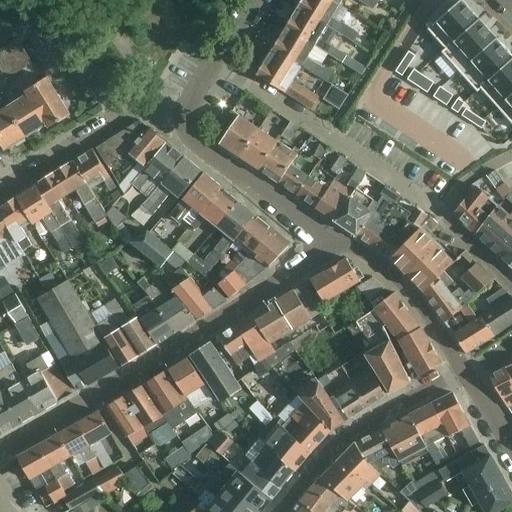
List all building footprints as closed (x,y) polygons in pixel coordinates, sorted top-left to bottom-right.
[(332,17),(339,5),(330,0),(302,0),(298,8),(326,26),(352,43),(358,34),(332,17)] [(330,0),(339,5),(342,0),(356,0),(373,10),(378,2),(375,0),(330,0)] [(428,29),(428,30),(445,49),(478,20),(460,0),(444,15),(428,29)] [(345,57),(333,49),(318,40),(326,26),(298,8),(285,28),(314,46),(327,55),(341,63),(345,57)] [(445,49),(441,52),(459,72),(496,39),(478,20),(445,49)] [(301,67),(327,84),(333,74),(320,66),(327,55),(314,46),(285,28),(272,49),(301,67)] [(0,50),(0,63),(1,65),(0,65),(0,70),(6,80),(32,64),(17,39),(0,50)] [(511,57),(496,39),(459,72),(477,92),(480,89),(480,88),(511,58),(511,57)] [(256,75),(311,110),(318,98),(292,82),(301,67),(272,49),(257,75),(256,74),(256,75)] [(408,52),(402,62),(408,66),(415,56),(408,52)] [(345,57),(341,63),(350,69),(356,59),(348,53),(345,57)] [(511,58),(480,88),(480,89),(497,107),(511,93),(511,58)] [(402,62),(395,72),(402,76),(408,66),(402,62)] [(413,70),(407,80),(413,84),(420,74),(413,70)] [(420,74),(413,84),(420,89),(427,79),(420,74)] [(27,95),(7,108),(25,137),(46,124),(48,128),(69,115),(63,105),(63,104),(57,95),(57,96),(46,78),(25,91),(27,95)] [(427,79),(420,89),(427,93),(433,83),(427,79)] [(339,110),(348,96),(332,86),(323,100),(339,110)] [(439,87),(433,97),(439,102),(446,92),(439,87)] [(446,92),(439,102),(446,106),(453,96),(446,92)] [(511,93),(497,107),(511,124),(511,93)] [(457,99),(451,109),(457,114),(464,104),(457,99)] [(267,117),(271,111),(259,102),(255,109),(267,117)] [(0,144),(4,151),(25,137),(7,108),(0,112),(0,144)] [(465,109),(461,116),(471,123),(475,116),(465,109)] [(220,144),(240,157),(258,130),(231,112),(218,132),(220,144)] [(290,122),(277,114),(276,113),(272,121),(285,130),(290,122)] [(475,116),(471,123),(481,129),(485,123),(475,116)] [(374,139),(385,123),(377,117),(366,134),(374,139)] [(131,185),(133,183),(167,143),(139,121),(95,148),(107,167),(125,156),(127,153),(141,164),(132,174),(131,173),(125,180),(120,187),(124,194),(131,185)] [(290,122),(285,130),(280,137),(289,143),(298,128),(290,122)] [(277,142),(258,130),(240,157),(258,170),(277,142)] [(299,152),(294,148),(293,148),(291,152),(277,142),(258,170),(278,183),(296,155),(297,155),(297,154),(299,152)] [(167,143),(133,183),(139,188),(145,192),(151,197),(162,184),(184,158),(167,143)] [(325,152),(320,146),(319,145),(313,157),(307,161),(297,154),(297,155),(296,155),(278,183),(296,195),(315,166),(316,167),(319,160),(325,152)] [(92,150),(73,162),(90,190),(103,181),(110,192),(115,188),(92,150)] [(340,157),(332,169),(338,174),(346,162),(340,157)] [(150,198),(143,205),(153,214),(168,195),(166,193),(168,190),(179,198),(200,172),(201,172),(184,158),(162,184),(151,197),(150,198)] [(100,205),(90,190),(73,162),(54,174),(67,195),(76,190),(84,205),(83,205),(95,224),(107,217),(105,215),(100,205)] [(296,195),(315,208),(334,180),(316,167),(315,166),(296,195)] [(359,184),(358,184),(365,174),(357,169),(352,178),(351,178),(344,189),(333,182),(335,180),(334,180),(315,208),(334,221),(355,189),(356,189),(359,184)] [(58,201),(67,195),(54,174),(35,186),(60,227),(73,248),(83,242),(58,201)] [(179,224),(182,220),(190,226),(221,188),(203,174),(169,216),(179,224)] [(504,201),(505,199),(511,192),(504,183),(498,188),(497,192),(504,201)] [(64,254),(73,248),(60,227),(35,186),(16,198),(29,219),(32,225),(42,219),(50,233),(51,233),(64,254)] [(467,198),(466,198),(453,215),(474,236),(489,218),(497,207),(475,187),(467,198)] [(221,188),(190,226),(196,230),(206,218),(217,227),(238,202),(221,188)] [(394,204),(382,196),(377,204),(373,201),(356,189),(355,189),(334,221),(356,236),(368,217),(380,226),(394,204)] [(100,205),(105,215),(121,197),(117,191),(110,196),(111,197),(100,205)] [(16,198),(0,208),(0,214),(22,252),(32,246),(19,225),(29,219),(16,198)] [(255,216),(238,202),(217,227),(225,234),(213,250),(221,257),(234,241),(255,216)] [(427,216),(416,209),(412,215),(394,204),(380,226),(368,217),(356,236),(390,259),(409,239),(430,218),(427,216)] [(489,218),(474,236),(475,236),(476,236),(487,246),(510,218),(509,217),(497,207),(489,218)] [(511,212),(509,217),(510,218),(487,246),(499,256),(499,257),(511,241),(511,219),(511,218),(511,212)] [(25,256),(22,252),(0,214),(0,257),(6,268),(7,267),(6,266),(23,256),(24,257),(25,256)] [(223,270),(228,276),(251,254),(272,230),(255,216),(234,241),(243,248),(232,260),(233,261),(223,270)] [(430,218),(409,239),(443,272),(443,273),(453,263),(438,247),(427,236),(438,225),(430,218)] [(161,219),(149,233),(158,240),(170,227),(161,219)] [(287,242),(272,230),(251,254),(228,276),(217,285),(229,299),(267,268),(288,247),(287,242)] [(158,240),(149,233),(147,231),(130,242),(146,256),(159,241),(158,240)] [(409,239),(390,259),(423,292),(443,272),(409,239)] [(172,252),(159,241),(146,256),(160,267),(172,252)] [(511,241),(499,257),(499,256),(498,257),(511,269),(511,241)] [(187,263),(193,256),(181,246),(174,253),(187,263)] [(194,255),(193,256),(187,263),(204,277),(211,269),(194,255)] [(311,281),(324,303),(359,281),(346,259),(311,281)] [(492,279),(477,265),(461,279),(471,288),(476,293),(492,279)] [(225,301),(225,300),(224,300),(213,290),(205,297),(190,279),(180,269),(173,274),(180,285),(171,292),(176,298),(195,320),(225,301)] [(423,292),(422,293),(444,323),(454,314),(459,310),(458,308),(460,306),(463,304),(476,293),(471,288),(464,295),(459,289),(451,295),(446,288),(453,283),(443,273),(443,272),(423,292)] [(176,298),(167,303),(153,284),(150,287),(143,278),(137,283),(144,291),(148,297),(149,297),(175,332),(195,320),(176,298)] [(370,304),(383,289),(372,278),(357,287),(370,304)] [(37,299),(56,332),(87,385),(119,367),(95,327),(68,281),(37,299)] [(0,286),(0,298),(9,293),(4,285),(0,286)] [(274,352),(270,344),(320,313),(314,301),(304,285),(294,291),(293,291),(252,316),(269,344),(274,352)] [(480,318),(493,337),(511,323),(511,298),(503,289),(486,301),(492,309),(480,317),(481,318),(480,318)] [(394,293),(391,296),(374,309),(375,310),(373,311),(382,324),(383,327),(386,325),(399,342),(400,343),(421,329),(421,328),(394,293)] [(15,295),(2,302),(9,315),(22,307),(15,295)] [(156,344),(175,332),(149,297),(148,297),(131,309),(138,318),(156,344)] [(24,305),(30,318),(43,312),(37,299),(24,305)] [(105,305),(112,316),(138,356),(156,344),(138,318),(125,326),(123,322),(127,320),(114,300),(105,305)] [(454,314),(444,323),(453,334),(465,354),(471,351),(474,349),(477,347),(493,337),(480,318),(479,317),(476,319),(467,306),(465,307),(463,304),(460,306),(470,320),(462,325),(454,314)] [(382,324),(373,311),(348,328),(353,336),(362,331),(373,349),(364,354),(388,393),(410,382),(390,340),(383,327),(382,324)] [(119,367),(138,356),(112,316),(95,327),(119,367)] [(252,316),(236,326),(258,363),(265,359),(271,369),(296,351),(290,342),(274,352),(269,344),(252,316)] [(325,320),(315,327),(319,333),(329,326),(325,320)] [(236,326),(218,338),(230,355),(237,351),(243,361),(250,357),(254,365),(258,363),(236,326)] [(441,364),(421,329),(400,343),(405,352),(402,354),(413,380),(441,364)] [(45,338),(51,349),(76,392),(87,385),(56,332),(45,338)] [(240,389),(210,343),(190,356),(220,402),(240,389)] [(29,370),(18,377),(21,383),(38,414),(58,402),(72,394),(55,365),(48,353),(46,349),(24,362),(29,370)] [(366,407),(385,395),(360,355),(351,361),(355,367),(359,364),(364,372),(350,381),(366,407)] [(211,396),(187,358),(168,370),(187,399),(186,400),(189,405),(190,404),(193,402),(196,406),(211,396)] [(265,359),(258,363),(254,366),(261,377),(271,369),(265,359)] [(19,425),(38,414),(21,383),(10,365),(0,370),(0,394),(0,395),(2,394),(19,425)] [(501,398),(507,408),(511,404),(511,382),(504,368),(488,375),(501,398)] [(172,430),(186,422),(197,414),(190,404),(189,405),(186,400),(187,399),(168,370),(143,386),(172,430)] [(325,376),(318,381),(318,382),(348,419),(366,407),(350,381),(334,391),(325,376)] [(315,377),(295,391),(299,395),(305,402),(305,403),(313,410),(330,431),(331,430),(348,419),(318,382),(318,381),(315,377)] [(172,432),(173,431),(172,430),(143,386),(106,407),(127,439),(143,429),(154,446),(160,447),(175,437),(172,432)] [(478,442),(473,432),(452,393),(431,404),(447,436),(447,437),(460,430),(469,448),(478,442)] [(0,435),(19,425),(2,394),(0,395),(0,394),(0,435)] [(310,453),(330,431),(313,410),(305,403),(305,402),(299,395),(296,397),(303,404),(285,424),(281,420),(278,423),(310,453)] [(431,404),(409,415),(425,447),(436,467),(444,462),(433,443),(447,436),(431,404)] [(98,412),(77,424),(103,470),(114,463),(107,451),(106,452),(99,441),(110,434),(98,412)] [(233,423),(228,415),(213,426),(219,433),(233,423)] [(382,430),(400,464),(401,463),(400,461),(425,447),(409,415),(382,430)] [(310,453),(278,423),(278,424),(279,425),(263,443),(258,438),(257,439),(258,440),(266,446),(294,472),(310,453)] [(92,476),(103,470),(77,424),(57,435),(70,457),(80,451),(87,462),(85,463),(92,476)] [(382,430),(354,444),(367,464),(376,472),(390,465),(392,468),(400,464),(382,430)] [(57,435),(37,446),(63,492),(64,492),(74,486),(67,473),(66,474),(60,463),(70,457),(57,435)] [(220,456),(232,443),(223,435),(211,448),(220,456)] [(272,500),(283,486),(294,472),(266,446),(258,440),(245,456),(252,462),(240,475),(272,500)] [(380,475),(376,472),(367,464),(354,444),(335,463),(350,478),(357,471),(371,485),(380,475)] [(484,445),(481,447),(438,471),(445,482),(462,472),(462,471),(490,456),(484,445)] [(55,503),(64,498),(66,496),(64,492),(63,492),(37,446),(17,458),(29,480),(41,474),(47,485),(45,486),(55,503)] [(184,449),(166,460),(171,469),(189,457),(184,449)] [(511,494),(490,456),(462,471),(462,472),(470,486),(463,491),(472,506),(479,502),(484,511),(495,511),(511,503),(511,494)] [(335,463),(321,478),(348,502),(361,489),(364,492),(371,485),(357,471),(350,478),(335,463)] [(127,479),(123,475),(117,467),(106,474),(115,486),(127,479)] [(153,492),(145,481),(136,467),(123,475),(127,479),(139,493),(135,497),(149,511),(163,511),(167,509),(152,493),(153,492)] [(261,511),(272,500),(240,475),(237,473),(226,485),(233,491),(258,511),(261,511)] [(420,494),(437,483),(431,474),(414,485),(420,494)] [(350,511),(354,507),(348,502),(321,478),(311,488),(300,502),(312,511),(342,511),(345,509),(349,511),(350,511)] [(92,481),(66,496),(64,498),(71,510),(102,493),(92,481)] [(437,483),(420,494),(416,496),(423,507),(424,508),(446,494),(438,482),(437,483)] [(258,511),(233,491),(226,485),(215,498),(222,504),(231,511),(258,511)] [(410,502),(409,502),(419,511),(423,507),(416,496),(420,494),(414,485),(408,491),(405,488),(400,493),(410,502)] [(192,511),(202,511),(196,508),(201,502),(197,498),(192,504),(196,508),(192,511)] [(231,511),(222,504),(215,498),(203,511),(231,511)] [(312,511),(300,502),(292,511),(312,511)] [(419,511),(409,502),(402,511),(420,511),(419,511)]
